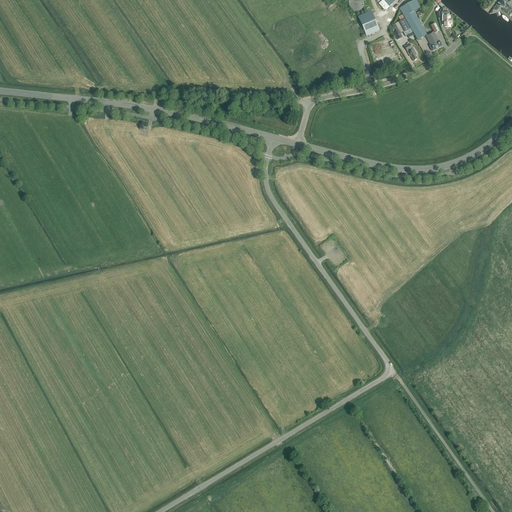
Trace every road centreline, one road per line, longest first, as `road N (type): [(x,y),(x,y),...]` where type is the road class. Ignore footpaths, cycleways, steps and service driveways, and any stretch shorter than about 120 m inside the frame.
road 1 (unclassified): [(161,511),(389,370),(269,195),(264,171),(273,137)]
road 2 (tertiary): [(0,91),(150,109),(273,137)]
road 3 (tertiary): [(297,143),(423,169),(471,155),(511,124)]
road 4 (unclassified): [(297,143),(308,101),(411,74),(467,36)]
